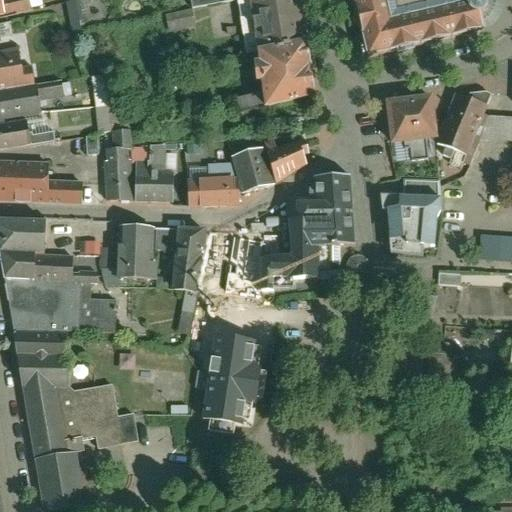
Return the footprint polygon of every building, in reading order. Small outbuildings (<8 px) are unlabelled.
[(0,0),(0,15),(34,8),(32,0),(0,0)] [(77,0),(75,0),(64,2),(70,29),(83,26),(77,0)] [(311,39),(302,0),(241,0),(249,52),(261,49),(311,39)] [(492,4),(493,0),(492,0),(359,0),(371,51),(488,25),(484,10),(489,8),(492,4)] [(0,90),(38,84),(34,64),(25,66),(22,48),(0,51),(0,35),(2,36),(0,27),(0,90)] [(311,39),(261,49),(262,60),(257,61),(261,80),(266,80),(267,90),(239,96),(243,112),(268,107),(320,98),(311,39)] [(38,84),(0,90),(0,118),(45,112),(43,99),(67,95),(64,80),(38,84)] [(436,93),(389,99),(394,143),(407,141),(410,160),(430,158),(428,139),(442,137),(436,93)] [(490,106),(458,94),(440,144),(472,155),(478,139),(487,114),(490,106)] [(511,115),(487,114),(478,139),(511,141),(511,115)] [(31,116),(0,121),(0,150),(36,145),(31,116)] [(108,147),(110,200),(136,199),(135,160),(132,160),(132,148),(137,148),(135,129),(115,130),(116,146),(108,147)] [(270,151),(279,183),(310,165),(308,154),(313,152),(310,140),(270,151)] [(152,145),(138,145),(138,202),(178,202),(178,170),(153,170),(152,145)] [(235,156),(244,191),(276,183),(267,148),(235,156)] [(52,160),(0,160),(0,200),(85,202),(86,179),(52,179),(52,160)] [(353,175),(318,176),(317,195),(289,198),(296,255),(264,258),(264,288),(341,281),(340,245),(358,244),(353,175)] [(192,188),(192,206),(243,204),(242,189),(239,190),(238,176),(202,178),(203,188),(192,188)] [(443,197),(387,195),(393,244),(438,245),(443,197)] [(0,232),(3,251),(48,254),(47,219),(3,217),(0,221),(0,232)] [(181,228),(122,226),(121,279),(160,280),(161,262),(158,261),(158,249),(179,250),(181,228)] [(208,251),(210,229),(181,228),(179,250),(175,289),(188,290),(201,292),(206,251),(208,251)] [(511,260),(511,236),(484,235),(483,259),(511,260)] [(3,251),(8,279),(95,283),(100,283),(101,271),(77,270),(77,256),(48,254),(3,251)] [(437,286),(459,285),(459,272),(436,274),(437,286)] [(95,283),(8,279),(17,329),(69,331),(118,332),(119,300),(94,299),(95,283)] [(201,292),(188,290),(181,333),(205,336),(187,450),(215,455),(227,386),(249,389),(250,393),(270,390),(266,353),(260,352),(262,336),(247,333),(245,344),(239,343),(245,298),(201,292)] [(414,322),(431,323),(433,295),(416,294),(414,322)] [(84,468),(81,451),(88,450),(86,440),(98,437),(101,448),(142,440),(137,413),(122,416),(116,384),(77,390),(73,387),(75,355),(69,355),(69,331),(17,329),(47,511),(55,511),(102,504),(96,472),(90,468),(84,468)] [(427,353),(426,387),(449,387),(449,353),(427,353)]
